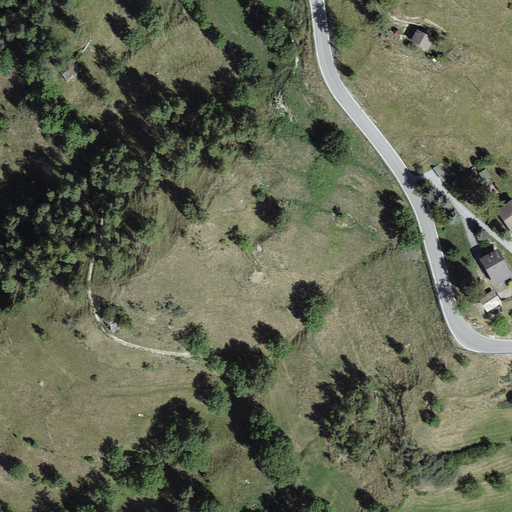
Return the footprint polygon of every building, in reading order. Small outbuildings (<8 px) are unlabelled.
[(436,40),(419,32),(413,44),(430,53),(436,40)] [(511,201),(497,213),(511,233),(511,201)] [(511,273),(498,251),(480,262),(494,286),(511,275),(511,273)] [(493,291),(477,302),(485,314),(502,302),(493,291)] [(115,310),(104,319),(117,333),(127,325),(115,310)]
